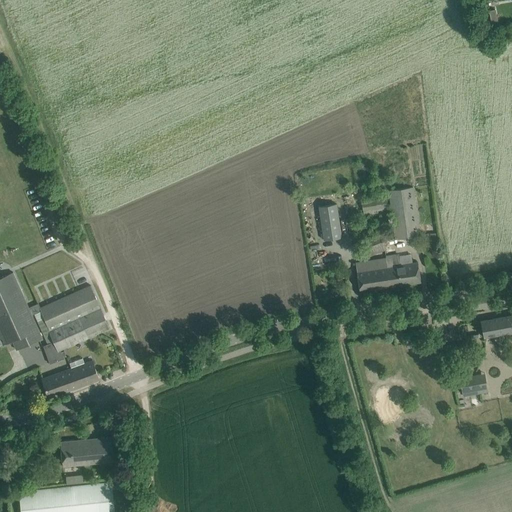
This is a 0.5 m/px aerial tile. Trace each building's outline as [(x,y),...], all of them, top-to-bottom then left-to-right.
[(394,229),(395,239),(419,235),(418,225),(413,187),(388,190),(394,229)] [(363,213),(387,214),(388,198),(364,197),(363,213)] [(337,203),(318,206),(324,240),(342,237),(337,203)] [(393,239),(389,230),(365,239),(368,249),(366,249),(369,256),(386,249),(384,243),(393,239)] [(365,261),(355,263),(360,291),(390,286),(421,281),(417,262),(412,262),(400,264),(399,256),(386,258),(369,261),(365,261)] [(29,307),(13,272),(0,277),(0,344),(2,343),(3,345),(13,341),(17,350),(43,338),(33,314),(35,313),(48,343),(43,346),(50,363),(64,358),(60,350),(109,328),(90,285),(41,307),(39,303),(38,301),(32,304),(33,305),(29,307)] [(511,334),(511,314),(480,320),(484,337),(507,333),(507,335),(511,334)] [(42,379),(49,397),(99,379),(97,375),(92,361),(85,364),(83,358),(74,361),(77,367),(42,379)] [(459,377),(462,393),(463,392),(463,396),(477,394),(477,390),(487,388),(484,372),(459,377)] [(61,441),(63,466),(113,461),(111,437),(61,441)] [(19,491),(21,511),(114,511),(111,481),(19,491)]
